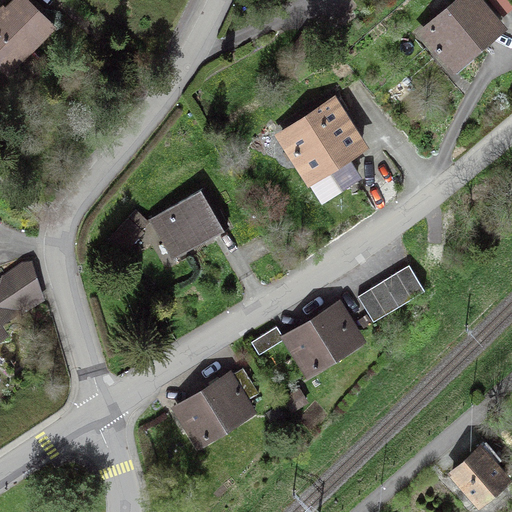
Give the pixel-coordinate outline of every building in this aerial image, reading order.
[(31,49),(54,25),(28,0),(14,0),(0,14),(0,67),(2,69),(26,44),(31,49)] [(460,0),(422,32),(452,67),(500,27),(477,0),(460,0)] [(489,0),(503,16),(511,8),(511,4),(508,0),(489,0)] [(411,88),(404,79),(389,93),(396,101),(411,88)] [(345,156),(362,145),(333,101),(281,134),(321,198),(357,175),(345,156)] [(205,187),(153,217),(173,251),(188,242),(191,247),(207,237),(205,233),(225,221),(205,187)] [(128,219),(111,237),(125,250),(142,232),(128,219)] [(409,264),(358,296),(373,321),(424,289),(409,264)] [(0,335),(1,335),(0,333),(0,320),(18,309),(0,282),(0,335)] [(345,327),(344,325),(350,322),(339,304),(284,338),(295,356),(304,350),(314,367),(353,343),(343,328),(345,327)] [(251,341),(259,354),(284,338),(276,326),(251,341)] [(187,426),(195,421),(205,438),(251,409),(246,400),(258,392),(243,367),(176,408),(187,426)] [(485,441),(452,471),(479,501),(507,477),(494,463),(500,458),(485,441)]
